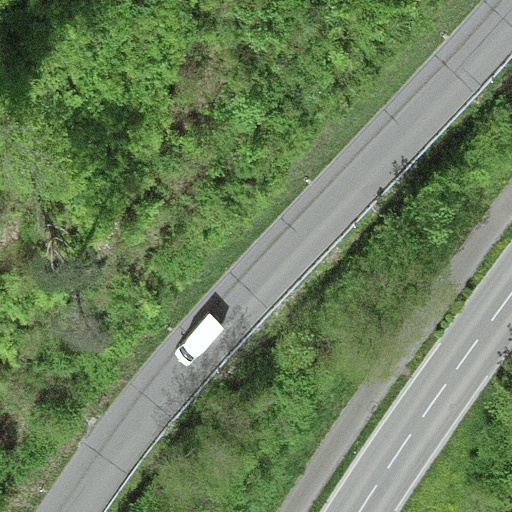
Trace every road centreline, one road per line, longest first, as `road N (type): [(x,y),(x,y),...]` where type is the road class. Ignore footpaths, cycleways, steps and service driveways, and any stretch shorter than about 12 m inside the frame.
road 1 (tertiary): [(73,511),(177,369),(511,0)]
road 2 (track): [(24,511),(14,435),(73,323),(177,180),(201,0)]
road 3 (secondary): [(362,511),(511,296)]
